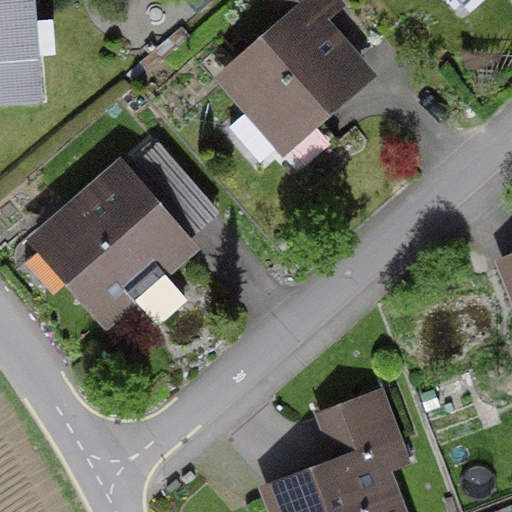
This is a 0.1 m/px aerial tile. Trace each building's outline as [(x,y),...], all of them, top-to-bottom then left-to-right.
[(33,0),(0,0),(0,106),(42,104),(33,0)] [(308,0),(211,76),(274,154),(370,78),(308,0)] [(443,0),(458,17),(478,0),(443,0)] [(116,161),(26,245),(110,334),(200,251),(116,161)] [(511,255),(494,262),(511,308),(511,255)] [(263,491),(269,511),(406,511),(385,450),(263,491)]
